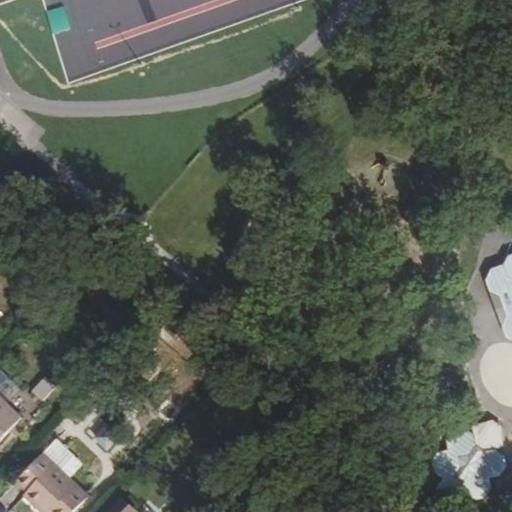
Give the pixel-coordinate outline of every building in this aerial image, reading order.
[(511,238),(507,239),(501,250),(502,260),(510,265),(506,272),(510,294),(511,296),(511,306),(511,307),(511,238)] [(0,438),(21,417),(0,396),(0,438)] [(494,444),(496,441),(492,429),(483,423),(472,426),(469,430),(461,424),(449,427),(444,436),(446,443),(438,446),(432,456),(435,470),(442,474),(438,480),(441,492),(451,498),(462,495),(466,488),(474,492),(485,489),(490,481),(488,472),(496,470),(503,458),(501,449),(494,444)] [(22,493),(36,507),(40,503),(48,511),(49,511),(69,511),(85,495),(51,463),(49,466),(37,456),(15,479),(25,489),(22,493)] [(129,511),(117,500),(105,511),(129,511)] [(40,503),(36,507),(41,511),(47,511),(48,511),(40,503)]
